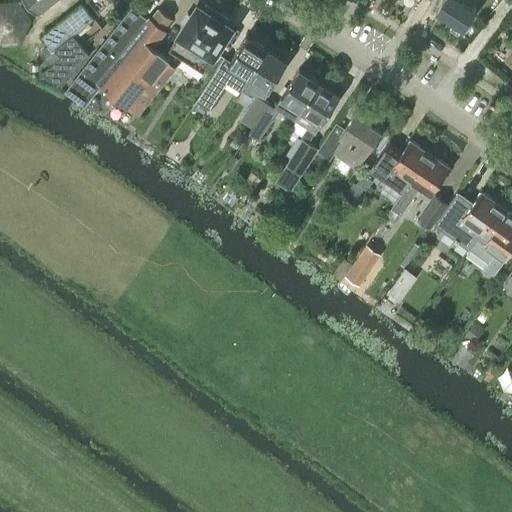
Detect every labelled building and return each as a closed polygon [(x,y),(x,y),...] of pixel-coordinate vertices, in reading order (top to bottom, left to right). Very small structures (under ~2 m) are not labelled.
[(26,0),(37,13),(38,14),(55,0),(26,0)] [(445,0),(439,11),(464,27),(476,9),(462,0),(445,0)] [(0,3),(0,39),(1,39),(18,38),(21,38),(30,19),(17,4),(0,3)] [(40,36),(48,45),(38,52),(50,65),(43,72),(61,86),(90,55),(83,47),(103,29),(82,3),(40,36)] [(169,48),(204,70),(233,26),(228,23),(230,19),(206,4),(203,7),(198,4),(191,14),(189,13),(184,21),(186,22),(169,48)] [(67,90),(85,104),(100,84),(136,114),(137,114),(160,86),(152,79),(170,57),(154,44),(166,29),(164,27),(172,17),(159,7),(152,17),(150,15),(148,18),(133,6),(67,90)] [(247,35),(229,63),(249,76),(267,48),(247,35)] [(249,76),(243,86),(256,95),(257,94),(263,99),(270,89),(287,60),(267,48),(249,76)] [(299,68),(275,106),(295,119),(320,81),(299,68)] [(320,81),(295,119),(307,126),(316,132),(322,122),(340,94),(320,81)] [(256,95),(246,111),(258,119),(263,112),(269,102),(263,99),(257,94),(256,95)] [(332,128),(318,150),(331,158),(335,152),(357,167),(381,131),(370,123),(374,117),(358,107),(341,134),(332,128)] [(254,126),(250,132),(260,139),(273,118),(263,112),(258,119),(254,126)] [(303,138),(287,163),(302,173),(318,148),(303,138)] [(390,139),(369,169),(402,192),(430,152),(410,138),(403,148),(390,139)] [(402,192),(391,207),(401,214),(421,185),(432,192),(450,166),(430,152),(402,192)] [(440,213),(449,221),(443,229),(460,241),(469,248),(482,230),(501,204),(481,190),(473,202),(457,190),(440,213)] [(418,220),(429,228),(447,202),(436,194),(418,220)] [(511,212),(501,204),(482,230),(469,248),(488,261),(482,269),(492,277),(511,251),(511,249),(511,212)] [(363,252),(347,275),(359,283),(375,260),(363,252)]
